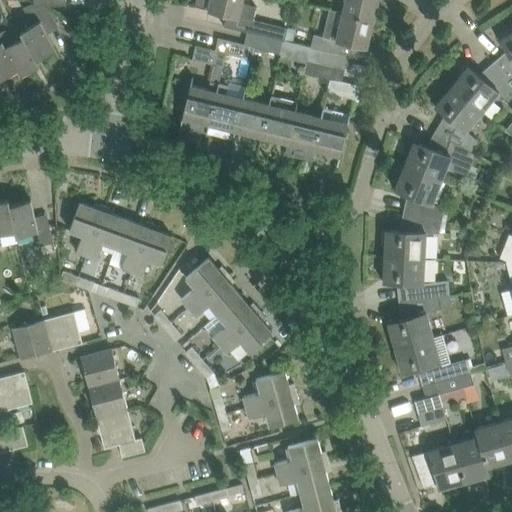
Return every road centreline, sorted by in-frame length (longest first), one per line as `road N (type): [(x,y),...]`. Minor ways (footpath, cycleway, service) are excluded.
road 1 (residential): [(290,261),(353,202),(408,41),(448,0)]
road 2 (residential): [(290,261),(340,347),(403,511)]
road 3 (residential): [(112,147),(222,194),(290,261)]
road 4 (residential): [(0,370),(54,357),(84,439),(80,479)]
road 5 (residential): [(112,147),(136,0)]
